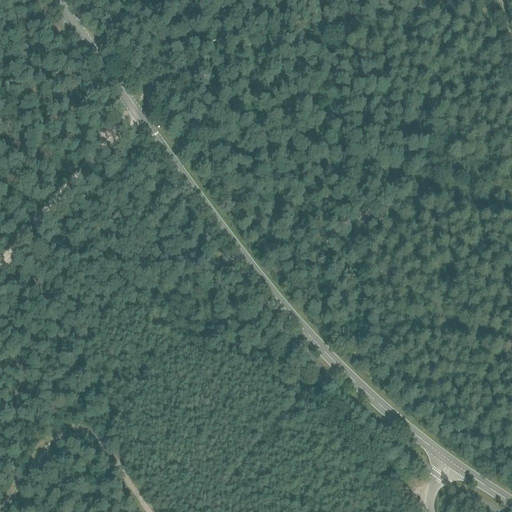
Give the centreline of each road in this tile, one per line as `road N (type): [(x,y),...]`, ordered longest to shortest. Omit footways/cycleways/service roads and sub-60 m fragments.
road 1 (tertiary): [(450,462),(353,381),(279,302),(54,0)]
road 2 (track): [(0,264),(125,123)]
road 3 (track): [(96,437),(69,431),(52,442),(0,511)]
